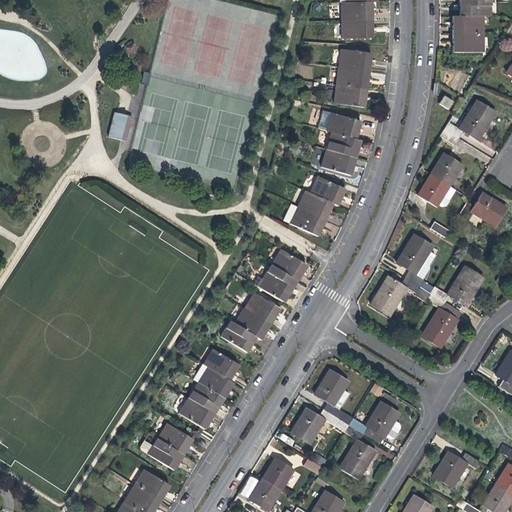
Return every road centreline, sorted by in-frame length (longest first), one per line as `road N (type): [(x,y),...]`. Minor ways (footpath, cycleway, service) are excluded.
road 1 (residential): [(332,311),(396,187),(420,86),(425,0)]
road 2 (residential): [(406,0),(391,146),(365,218),(318,303)]
road 3 (residential): [(307,322),(187,511)]
road 4 (residential): [(208,511),(321,331)]
road 5 (residential): [(452,386),(332,311)]
road 6 (residential): [(321,331),(440,406)]
road 7 (residential): [(440,406),(374,511)]
